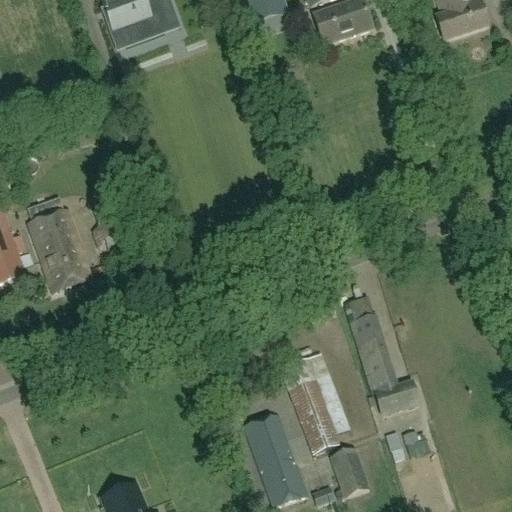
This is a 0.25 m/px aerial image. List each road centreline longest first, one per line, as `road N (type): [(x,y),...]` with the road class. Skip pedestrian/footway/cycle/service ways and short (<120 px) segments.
road 1 (unclassified): [(189,323),(511,186)]
road 2 (unclassified): [(189,323),(79,0)]
road 3 (unclassified): [(0,404),(189,323)]
